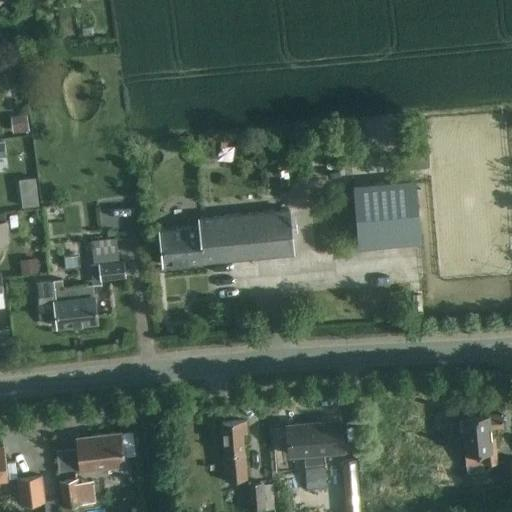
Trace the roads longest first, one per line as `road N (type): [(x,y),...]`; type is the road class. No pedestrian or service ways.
road 1 (secondary): [(0,388),(300,355),(511,346)]
road 2 (residential): [(0,430),(132,414)]
